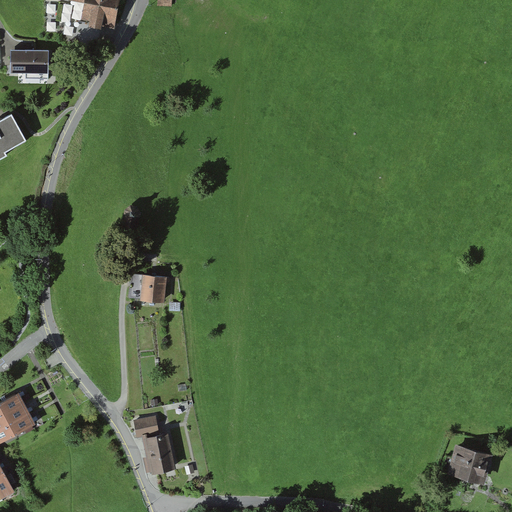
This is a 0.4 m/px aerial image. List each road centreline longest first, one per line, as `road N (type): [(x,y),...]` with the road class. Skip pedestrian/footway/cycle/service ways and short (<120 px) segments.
road 1 (residential): [(140,0),(58,160),(45,232),(52,327)]
road 2 (residential): [(52,327),(160,503)]
road 3 (unclassified): [(160,503),(352,511)]
